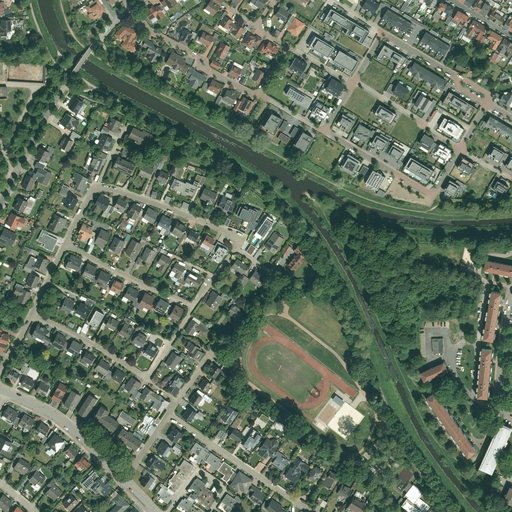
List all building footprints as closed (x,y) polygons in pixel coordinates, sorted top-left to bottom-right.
[(163,0),(169,9),(178,3),(175,0),(163,0)] [(211,0),(210,0),(204,10),(213,16),(220,6),(224,1),(222,0),(213,0),(212,1),(211,0)] [(250,0),(249,2),(261,9),(266,0),(250,0)] [(372,0),(366,0),(362,7),(368,10),(374,1),(372,0)] [(480,0),(479,0),(474,8),(480,12),(485,3),(480,0)] [(98,1),(85,10),(92,21),(105,11),(98,1)] [(374,1),(368,10),(374,14),(379,4),(374,1)] [(448,14),(452,8),(441,1),(436,10),(440,13),(442,10),(448,14)] [(485,3),(480,12),(485,15),(491,6),(485,3)] [(154,5),(144,11),(150,20),(156,17),(158,20),(165,16),(158,5),(156,7),(154,5)] [(275,15),(284,21),(289,13),(280,7),(275,15)] [(359,40),(362,42),(369,30),(331,8),(324,20),(328,23),(330,18),(348,28),(345,34),(350,36),(352,31),(361,36),(359,40)] [(388,9),(382,18),(395,25),(400,16),(388,9)] [(493,9),(489,17),(495,21),(500,12),(493,9)] [(464,14),(458,11),(454,18),(459,22),(464,14)] [(500,12),(495,21),(502,24),(506,16),(500,12)] [(469,18),(464,14),(459,22),(465,25),(469,18)] [(503,26),(511,30),(511,23),(511,22),(511,14),(510,14),(503,26)] [(240,38),(245,29),(236,23),(236,25),(233,23),(234,21),(225,16),(218,27),(226,32),(229,28),(232,31),(231,32),(240,38)] [(400,16),(395,25),(407,32),(412,23),(400,16)] [(305,24),(295,18),(287,30),(298,37),(305,24)] [(7,19),(0,19),(1,27),(0,26),(0,33),(8,33),(7,19)] [(479,39),(486,28),(473,21),(466,32),(472,35),(474,30),(477,32),(475,36),(479,39)] [(124,24),(113,34),(119,40),(122,38),(124,40),(121,46),(135,52),(139,44),(135,41),(137,38),(134,37),(137,31),(124,24)] [(184,29),(178,40),(187,45),(193,34),(184,29)] [(203,31),(198,41),(209,46),(214,36),(203,31)] [(490,46),(495,49),(502,37),(492,31),(488,38),(493,41),(490,46)] [(248,32),(241,43),(251,49),(255,43),(259,45),(263,39),(256,35),(255,37),(248,32)] [(323,37),(330,41),(333,36),(325,32),(323,37)] [(426,32),(421,41),(433,48),(438,39),(426,32)] [(314,36),(308,46),(330,58),(336,48),(314,36)] [(511,53),(511,43),(504,38),(499,46),(501,46),(499,50),(503,52),(505,49),(511,53)] [(156,63),(163,50),(152,44),(153,42),(145,39),(142,46),(147,48),(146,52),(149,53),(147,58),(156,63)] [(438,39),(433,48),(445,55),(450,45),(438,39)] [(221,42),(216,54),(225,58),(230,47),(221,42)] [(274,57),(279,48),(269,42),(267,46),(262,43),(258,50),(263,53),(264,51),(274,57)] [(385,45),(378,56),(382,59),(385,55),(399,63),(396,67),(400,70),(408,57),(385,45)] [(336,49),(330,58),(352,71),(358,61),(336,49)] [(172,51),(165,64),(185,73),(189,66),(185,64),(186,61),(183,60),(184,58),(172,51)] [(494,64),(495,61),(498,62),(501,57),(494,52),(489,61),(494,64)] [(301,75),(307,64),(295,57),(289,67),(301,75)] [(221,64),(213,60),(210,65),(219,69),(221,64)] [(439,87),(443,89),(448,81),(415,62),(411,60),(406,68),(411,70),(414,72),(412,74),(419,78),(420,76),(432,83),(431,85),(438,89),(439,87)] [(457,64),(454,68),(462,72),(464,68),(457,64)] [(228,74),(237,78),(241,69),(235,66),(233,69),(231,68),(228,74)] [(200,86),(205,75),(195,70),(195,69),(190,67),(186,75),(189,77),(188,79),(190,80),(188,84),(197,88),(199,85),(200,86)] [(261,84),(266,74),(257,69),(252,79),(261,84)] [(325,90),(338,97),(344,85),(332,78),(325,90)] [(217,94),(222,84),(212,79),(209,84),(205,82),(201,89),(207,92),(208,89),(217,94)] [(394,93),(405,99),(410,89),(399,83),(397,87),(391,84),(387,91),(393,95),(394,93)] [(289,98),(307,108),(312,99),(290,86),(286,94),(290,97),(289,98)] [(222,100),(233,105),(238,95),(227,89),(222,100)] [(450,91),(443,103),(448,106),(451,102),(467,111),(465,115),(470,118),(476,107),(450,91)] [(500,100),(510,106),(511,102),(511,92),(510,92),(508,95),(504,93),(500,100)] [(421,94),(415,104),(421,108),(427,97),(421,94)] [(241,101),(238,100),(233,110),(237,112),(239,109),(248,115),(255,103),(243,97),(241,101)] [(427,97),(421,108),(427,111),(433,101),(427,97)] [(82,102),(74,98),(68,108),(76,112),(82,102)] [(312,112),(324,119),(329,109),(318,102),(312,112)] [(380,103),(373,114),(392,125),(399,113),(380,103)] [(282,119),(270,112),(262,125),(274,132),(282,119)] [(502,120),(491,113),(485,124),(496,130),(502,120)] [(76,119),(67,114),(60,124),(69,130),(76,119)] [(337,124),(349,132),(355,121),(343,114),(337,124)] [(113,135),(119,121),(110,117),(104,131),(113,135)] [(459,139),(464,129),(445,118),(440,127),(459,139)] [(282,120),(278,129),(283,131),(287,122),(282,120)] [(511,128),(511,125),(502,120),(496,130),(507,137),(511,128)] [(360,123),(354,134),(367,142),(373,131),(360,123)] [(146,148),(152,137),(132,127),(128,136),(137,141),(136,143),(146,148)] [(312,137),(301,131),(293,145),(304,151),(312,137)] [(78,140),(80,134),(71,132),(69,137),(78,140)] [(281,133),(277,138),(286,144),(290,138),(281,133)] [(106,150),(112,139),(102,134),(96,145),(106,150)] [(425,134),(419,144),(430,150),(435,140),(425,134)] [(388,153),(399,160),(405,151),(394,144),(389,141),(377,135),(372,144),(383,151),(386,146),(391,149),(388,153)] [(73,141),(64,137),(59,147),(68,152),(73,141)] [(441,158),(446,148),(440,145),(435,154),(441,158)] [(497,148),(493,146),(488,156),(492,158),(497,148)] [(49,152),(39,147),(34,157),(43,162),(49,152)] [(447,161),(452,151),(446,148),(441,158),(447,161)] [(501,151),(497,148),(492,158),(496,160),(501,151)] [(506,153),(501,151),(496,160),(500,163),(506,153)] [(103,159),(91,154),(85,169),(97,173),(103,159)] [(349,154),(341,167),(353,174),(361,161),(349,154)] [(406,166),(429,180),(435,170),(412,156),(406,166)] [(119,158),(114,168),(122,172),(127,161),(119,158)] [(463,159),(457,169),(469,176),(475,166),(463,159)] [(127,161),(122,172),(130,175),(135,165),(127,161)] [(180,179),(185,167),(176,163),(171,175),(180,179)] [(138,174),(148,178),(152,169),(142,165),(138,174)] [(31,191),(37,175),(41,177),(38,182),(47,186),(53,174),(38,167),(35,174),(28,172),(22,187),(31,191)] [(386,177),(374,170),(366,183),(378,190),(386,177)] [(157,178),(167,183),(170,175),(160,171),(157,178)] [(87,179),(75,173),(71,181),(75,183),(73,186),(78,189),(76,191),(82,195),(88,184),(85,183),(87,179)] [(171,188),(182,193),(186,184),(174,179),(171,188)] [(450,179),(444,189),(454,196),(460,186),(450,179)] [(510,186),(498,179),(492,189),(505,196),(510,186)] [(187,194),(194,197),(199,184),(195,182),(193,186),(186,183),(186,184),(182,193),(181,195),(185,197),(187,194)] [(65,196),(69,187),(62,184),(58,193),(65,196)] [(211,202),(214,203),(217,195),(204,190),(200,199),(205,201),(202,207),(208,209),(211,202)] [(78,199),(67,194),(62,205),(72,210),(78,199)] [(17,196),(12,208),(28,216),(36,200),(30,197),(28,201),(17,196)] [(109,203),(98,197),(90,211),(95,214),(99,208),(104,211),(109,203)] [(218,206),(232,212),(236,204),(222,198),(218,206)] [(122,212),(127,203),(117,199),(113,208),(122,212)] [(135,220),(140,208),(132,204),(126,216),(135,220)] [(249,211),(240,207),(237,216),(250,222),(247,228),(254,231),(257,223),(253,222),(257,212),(250,209),(249,211)] [(152,223),(157,214),(146,208),(141,217),(152,223)] [(23,219),(10,212),(5,224),(18,230),(23,219)] [(67,220),(55,214),(49,226),(61,232),(67,220)] [(166,230),(171,221),(162,216),(157,225),(166,230)] [(264,237),(274,221),(267,216),(257,232),(264,237)] [(124,227),(127,222),(122,219),(119,224),(124,227)] [(179,237),(184,227),(176,222),(170,233),(179,237)] [(89,237),(93,228),(82,223),(75,237),(82,240),(84,235),(89,237)] [(0,226),(0,241),(1,240),(12,246),(17,234),(9,231),(0,226)] [(195,241),(199,233),(191,228),(187,236),(195,241)] [(52,252),(58,240),(48,236),(49,233),(42,230),(37,241),(45,245),(43,248),(52,252)] [(109,236),(99,231),(94,241),(104,246),(109,236)] [(121,236),(125,237),(124,240),(127,241),(130,235),(123,232),(121,236)] [(283,239),(274,233),(265,247),(275,253),(283,239)] [(214,239),(206,235),(202,242),(211,246),(214,239)] [(123,241),(114,236),(108,248),(117,253),(123,241)] [(141,244),(133,239),(125,253),(133,258),(141,244)] [(297,254),(286,264),(294,272),(311,254),(300,243),(293,250),(297,254)] [(291,246),(287,244),(281,252),(285,255),(291,246)] [(220,262),(227,250),(218,245),(212,257),(220,262)] [(251,245),(246,252),(251,256),(256,249),(251,245)] [(154,251),(147,247),(141,258),(148,262),(154,251)] [(162,253),(161,253),(157,262),(161,264),(159,269),(164,272),(166,266),(168,267),(172,258),(162,253)] [(42,269),(48,259),(38,254),(36,259),(30,257),(26,266),(34,270),(36,266),(42,269)] [(77,270),(81,259),(68,254),(64,265),(77,270)] [(248,266),(237,259),(231,268),(242,275),(248,266)] [(511,264),(484,259),(483,269),(511,274),(511,264)] [(185,267),(175,262),(171,270),(176,273),(173,276),(177,278),(179,274),(181,275),(185,267)] [(95,270),(84,265),(80,274),(92,279),(95,270)] [(189,270),(183,281),(197,288),(202,278),(189,270)] [(266,278),(255,271),(249,280),(260,287),(266,278)] [(36,288),(41,277),(31,273),(26,284),(36,288)] [(105,285),(108,278),(97,273),(94,280),(105,285)] [(118,294),(123,284),(113,279),(108,289),(118,294)] [(456,281),(445,282),(445,301),(457,300),(456,281)] [(26,306),(31,293),(22,290),(23,287),(16,284),(14,289),(16,290),(14,294),(19,296),(16,302),(26,306)] [(133,301),(137,294),(127,289),(123,296),(133,301)] [(224,297),(213,290),(205,303),(216,309),(224,297)] [(155,297),(145,292),(139,303),(148,308),(155,297)] [(501,294),(491,292),(482,339),(492,340),(501,294)] [(60,307),(69,312),(75,301),(65,297),(60,307)] [(160,298),(155,308),(163,313),(169,303),(160,298)] [(74,312),(85,318),(90,308),(80,302),(74,312)] [(243,309),(233,303),(228,311),(238,318),(243,309)] [(176,304),(169,314),(177,319),(184,309),(176,304)] [(98,324),(104,314),(96,310),(89,323),(92,325),(94,322),(98,324)] [(105,325),(113,330),(119,320),(111,315),(105,325)] [(458,317),(449,318),(449,324),(449,342),(458,342),(458,317)] [(422,325),(449,324),(449,318),(416,318),(417,356),(423,356),(422,325)] [(192,335),(195,331),(204,337),(209,330),(191,319),(185,330),(192,335)] [(41,340),(48,329),(37,323),(31,335),(41,340)] [(85,333),(89,325),(83,323),(80,331),(85,333)] [(120,331),(129,337),(134,328),(125,323),(120,331)] [(0,350),(3,351),(5,344),(7,344),(10,335),(1,332),(2,327),(0,326),(0,350)] [(141,345),(147,336),(139,331),(133,340),(141,345)] [(52,342),(61,348),(67,337),(58,332),(52,342)] [(444,338),(433,339),(434,353),(445,352),(444,338)] [(67,349),(76,354),(82,344),(73,339),(67,349)] [(201,346),(190,340),(185,347),(190,350),(188,353),(198,360),(204,351),(200,349),(201,346)] [(153,356),(158,347),(150,342),(145,351),(153,356)] [(86,361),(90,363),(95,355),(86,349),(85,352),(82,350),(77,360),(85,364),(86,361)] [(491,350),(481,349),(476,396),(487,396),(491,350)] [(173,351),(165,363),(174,368),(181,357),(173,351)] [(101,359),(94,368),(103,374),(101,377),(105,379),(106,377),(109,379),(111,376),(114,372),(107,368),(110,365),(101,359)] [(447,370),(444,362),(421,373),(424,380),(447,370)] [(214,364),(209,371),(216,376),(221,368),(214,364)] [(12,367),(7,376),(16,380),(21,371),(12,367)] [(120,382),(125,373),(117,368),(114,372),(111,376),(120,382)] [(185,379),(177,374),(167,389),(175,394),(185,379)] [(25,375),(21,384),(30,388),(35,380),(25,375)] [(133,393),(141,382),(132,376),(124,387),(133,393)] [(205,378),(200,384),(206,389),(211,383),(205,378)] [(40,380),(35,390),(45,395),(50,385),(40,380)] [(67,385),(59,381),(55,390),(63,393),(67,385)] [(150,398),(154,401),(159,394),(146,386),(140,396),(148,402),(150,398)] [(72,389),(64,403),(73,408),(80,393),(72,389)] [(63,393),(55,390),(51,398),(59,402),(63,393)] [(90,393),(78,411),(85,416),(97,398),(90,393)] [(195,393),(190,400),(197,405),(202,398),(195,393)] [(436,394),(428,400),(465,454),(474,448),(436,394)] [(331,399),(340,406),(343,401),(334,395),(331,399)] [(155,407),(162,411),(165,406),(167,407),(170,402),(162,397),(155,407)] [(19,411),(8,404),(2,414),(13,420),(12,422),(14,423),(18,416),(16,415),(19,411)] [(93,416),(113,430),(119,421),(108,413),(110,410),(102,404),(93,416)] [(189,406),(182,416),(190,421),(196,411),(189,406)] [(220,418),(229,423),(236,412),(228,406),(220,418)] [(118,415),(132,425),(135,420),(122,410),(118,415)] [(21,418),(18,416),(14,423),(13,425),(16,427),(18,423),(29,429),(35,418),(24,412),(21,418)] [(264,422),(268,418),(261,413),(257,417),(264,422)] [(145,433),(155,419),(150,415),(140,429),(145,433)] [(49,425),(42,420),(35,430),(43,435),(49,425)] [(283,431),(285,425),(275,422),(273,427),(283,431)] [(499,424),(481,465),(493,471),(511,430),(499,424)] [(174,426),(168,436),(175,441),(182,431),(174,426)] [(243,431),(234,426),(229,435),(237,440),(243,431)] [(123,427),(116,435),(126,442),(132,434),(123,427)] [(262,433),(253,427),(243,442),(248,445),(249,443),(254,446),(262,433)] [(219,429),(215,436),(221,440),(225,432),(219,429)] [(63,441),(55,434),(48,443),(47,442),(45,444),(46,445),(45,446),(54,453),(63,441)] [(132,434),(126,442),(135,449),(141,441),(132,434)] [(1,435),(0,437),(0,450),(5,453),(11,441),(1,435)] [(269,454),(273,457),(277,451),(275,450),(280,441),(274,437),(271,440),(266,437),(259,447),(261,449),(258,453),(266,458),(269,454)] [(163,442),(157,449),(165,454),(170,447),(163,442)] [(172,448),(174,450),(173,452),(176,454),(181,446),(175,442),(172,448)] [(205,448),(195,442),(190,450),(196,454),(193,459),(199,462),(202,458),(205,460),(210,454),(203,450),(205,448)] [(78,450),(71,443),(64,451),(71,458),(78,450)] [(273,463),(282,469),(289,458),(277,451),(273,457),(276,458),(273,463)] [(211,452),(210,454),(205,460),(204,461),(208,464),(205,467),(212,472),(215,468),(217,470),(222,462),(220,461),(221,459),(211,452)] [(152,454),(146,464),(154,468),(155,466),(161,469),(166,462),(152,454)] [(90,462),(83,455),(75,462),(83,470),(90,462)] [(13,467),(24,474),(31,463),(20,456),(13,467)] [(285,475),(296,482),(303,470),(305,471),(309,465),(296,457),(285,475)] [(178,472),(185,477),(189,471),(190,471),(192,468),(191,468),(192,465),(184,460),(181,463),(180,466),(179,465),(177,467),(180,469),(178,472)] [(223,461),(222,462),(217,470),(224,475),(222,478),(226,482),(229,477),(233,472),(233,471),(231,469),(232,467),(223,461)] [(254,468),(259,472),(264,465),(260,461),(254,468)] [(319,477),(324,469),(315,464),(307,476),(314,480),(316,476),(319,477)] [(29,479),(38,486),(46,476),(36,469),(29,479)] [(333,489),(341,475),(330,469),(322,482),(333,489)] [(94,470),(81,482),(87,489),(91,486),(94,489),(97,486),(105,494),(113,486),(101,474),(99,475),(94,470)] [(233,472),(229,477),(233,479),(229,485),(238,491),(239,489),(245,493),(253,481),(238,471),(236,474),(233,472)] [(172,483),(166,491),(172,496),(180,485),(181,485),(183,482),(182,481),(185,477),(178,472),(177,474),(175,473),(171,479),(170,479),(168,480),(172,483)] [(140,483),(147,488),(153,480),(147,475),(140,483)] [(46,491),(54,499),(63,490),(54,483),(56,481),(52,478),(47,484),(50,487),(46,491)] [(196,497),(203,487),(205,484),(196,478),(190,488),(195,491),(192,495),(196,497)] [(346,497),(351,488),(343,482),(337,492),(346,497)] [(408,497),(402,505),(411,511),(426,511),(431,506),(419,497),(424,491),(413,483),(404,494),(408,497)] [(493,484),(490,492),(497,495),(500,486),(493,484)] [(194,500),(208,510),(217,497),(212,493),(213,492),(211,490),(210,491),(203,487),(196,497),(194,500)] [(249,497),(259,504),(265,495),(254,488),(249,497)] [(163,489),(158,497),(167,504),(172,496),(166,491),(163,489)] [(122,511),(131,504),(119,492),(112,499),(117,503),(109,511),(122,511)] [(3,493),(0,496),(0,505),(5,510),(13,501),(3,493)] [(62,503),(69,510),(79,500),(71,493),(62,503)] [(229,511),(237,500),(227,494),(221,502),(227,506),(225,510),(228,511),(229,511)] [(358,511),(359,511),(365,502),(354,495),(348,506),(358,511)] [(182,499),(178,505),(187,511),(191,506),(193,503),(186,498),(184,500),(182,499)] [(316,504),(324,507),(326,502),(319,498),(316,504)] [(269,511),(278,511),(282,507),(270,499),(264,508),(269,511)]
